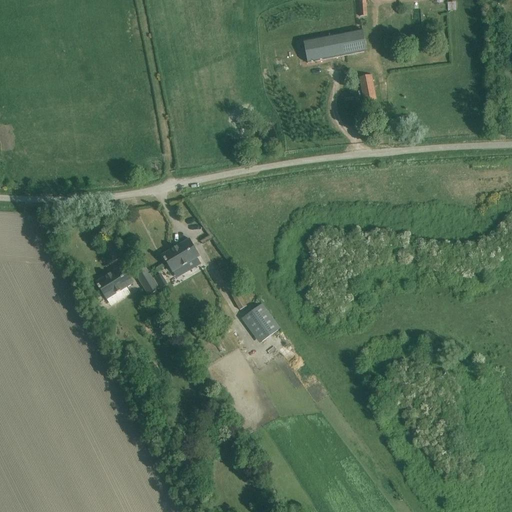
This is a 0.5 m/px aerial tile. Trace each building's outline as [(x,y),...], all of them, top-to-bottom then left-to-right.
[(457,3),(449,4),(450,13),(458,12),(457,3)] [(356,32),(303,42),(307,64),(308,64),(309,64),(367,52),(362,31),(356,32)] [(366,106),(378,105),(375,78),(363,79),(366,106)] [(190,239),(162,256),(172,273),(183,266),(187,272),(194,267),(191,262),(197,258),(200,257),(190,239)] [(106,300),(133,283),(123,266),(96,283),(106,300)] [(144,268),(134,274),(148,296),(158,290),(144,268)] [(159,275),(152,279),(158,288),(165,284),(159,275)] [(238,293),(232,297),(240,311),(246,307),(238,293)] [(260,306),(244,318),(262,342),(278,331),(260,306)] [(220,354),(226,351),(221,340),(215,342),(220,354)]
